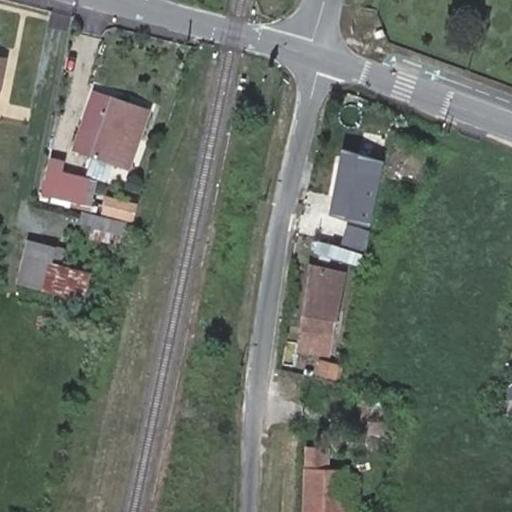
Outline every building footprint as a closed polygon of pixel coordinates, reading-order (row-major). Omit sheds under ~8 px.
[(150,110),(92,89),(71,149),(120,166),(132,136),(140,139),(150,110)] [(368,213),(387,135),(368,129),(360,159),(347,155),(334,199),(349,204),(348,208),(368,213)] [(421,177),(431,143),(405,134),(394,169),(421,177)] [(140,139),(132,136),(120,166),(128,169),(140,139)] [(50,157),(41,193),(56,196),(62,171),(64,160),(50,157)] [(89,176),(62,171),(56,196),(82,203),(89,176)] [(95,178),(89,176),(82,203),(82,205),(88,206),(95,178)] [(137,217),(140,201),(109,195),(106,212),(137,217)] [(129,241),(134,224),(66,205),(61,223),(129,241)] [(330,220),(325,241),(368,250),(372,231),(330,220)] [(19,281),(84,298),(90,273),(52,263),(55,248),(28,241),(19,281)] [(348,279),(315,270),(302,332),(335,339),(348,279)] [(335,339),(302,332),(298,352),(331,359),(335,339)] [(333,377),(336,365),(318,361),(315,373),(333,377)] [(383,407),(361,403),(355,433),(377,438),(383,407)] [(329,450),(309,449),(308,474),(306,474),(306,477),(308,477),(306,511),(349,511),(351,476),(352,477),(353,472),(351,472),(351,469),(328,469),(329,450)]
